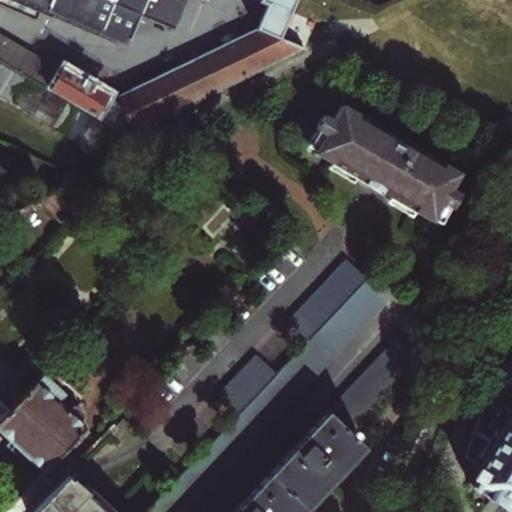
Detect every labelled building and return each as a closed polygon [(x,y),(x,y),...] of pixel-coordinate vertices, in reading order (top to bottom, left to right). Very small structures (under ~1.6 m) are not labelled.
[(7,0),(56,20),(60,11),(51,7),(35,0),(7,0)] [(297,0),(264,0),(262,5),(268,8),(257,33),(115,100),(65,70),(63,72),(51,91),(62,97),(73,104),(84,111),(95,117),(107,124),(130,137),(304,54),(279,43),(297,0)] [(117,4),(110,1),(107,0),(53,0),(51,7),(60,11),(98,28),(105,31),(115,8),(117,4)] [(181,0),(110,0),(110,1),(117,4),(115,8),(175,33),(188,3),(181,0)] [(50,90),(51,91),(63,72),(0,35),(0,61),(5,65),(15,70),(27,77),(38,83),(50,90)] [(5,65),(0,71),(0,95),(15,70),(5,65)] [(0,95),(0,98),(10,105),(27,77),(15,70),(0,95)] [(10,105),(21,110),(38,83),(27,77),(10,105)] [(21,110),(32,117),(50,90),(38,83),(21,110)] [(50,90),(32,117),(44,124),(62,97),(51,91),(50,90)] [(44,124),(56,131),(73,104),(62,97),(44,124)] [(73,104),(56,131),(67,137),(84,111),(73,104)] [(67,137),(79,144),(95,117),(84,111),(67,137)] [(355,181),(389,201),(414,216),(431,226),(432,225),(440,211),(444,213),(445,213),(454,210),(457,204),(455,198),(450,195),(458,180),(340,112),(331,126),(325,123),(320,125),(317,131),(317,136),(317,138),(323,141),(314,157),(332,167),(355,181)] [(95,117),(79,144),(91,151),(107,124),(95,117)] [(309,153),(314,157),(323,141),(317,138),(317,136),(309,153)] [(355,181),(332,167),(328,175),(351,188),(355,181)] [(26,187),(21,194),(25,202),(36,200),(39,198),(40,195),(40,192),(38,188),(36,186),(32,185),(29,185),(26,187)] [(58,194),(80,213),(89,205),(70,188),(58,194)] [(39,203),(66,228),(80,213),(58,194),(39,203)] [(410,221),(414,216),(389,201),(385,207),(410,221)] [(275,224),(247,207),(230,226),(246,242),(257,231),(264,238),(277,225),(275,224)] [(440,211),(432,225),(437,227),(445,213),(444,213),(440,211)] [(308,346),(367,284),(346,265),(287,326),(308,346)] [(388,352),(366,375),(356,386),(337,406),(237,511),(190,511),(214,487),(224,477),(243,457),(272,425),(292,404),(302,394),(342,351),(383,308),(396,294),(371,280),(367,284),(308,346),(282,372),(277,378),(240,417),(172,489),(153,510),(150,511),(305,511),(363,451),(346,434),(355,424),(364,414),(374,404),(384,392),(406,369),(415,359),(397,342),(388,352)] [(256,359),(244,371),(236,380),(227,389),(219,397),(240,417),(277,378),(256,359)] [(52,369),(44,377),(76,408),(81,403),(80,395),(52,369)] [(11,411),(0,422),(0,431),(11,442),(7,447),(15,456),(23,463),(29,458),(44,472),(6,511),(33,511),(66,478),(78,466),(69,458),(90,435),(77,423),(81,420),(80,412),(76,408),(44,377),(11,411)] [(0,422),(11,411),(0,400),(0,422)] [(124,424),(112,437),(118,443),(130,430),(124,424)] [(511,511),(511,425),(477,482),(476,481),(469,491),(471,492),(469,495),(495,511),(511,511)] [(103,511),(72,484),(66,478),(33,511),(103,511)]
